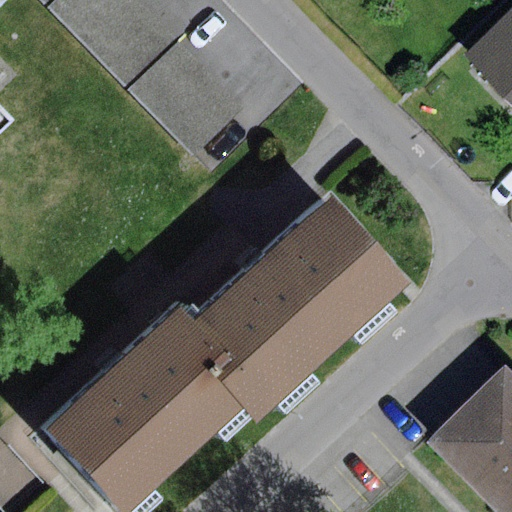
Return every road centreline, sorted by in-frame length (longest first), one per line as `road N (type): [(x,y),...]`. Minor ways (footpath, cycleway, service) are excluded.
road 1 (residential): [(219,511),(498,256)]
road 2 (residential): [(262,0),(498,256)]
